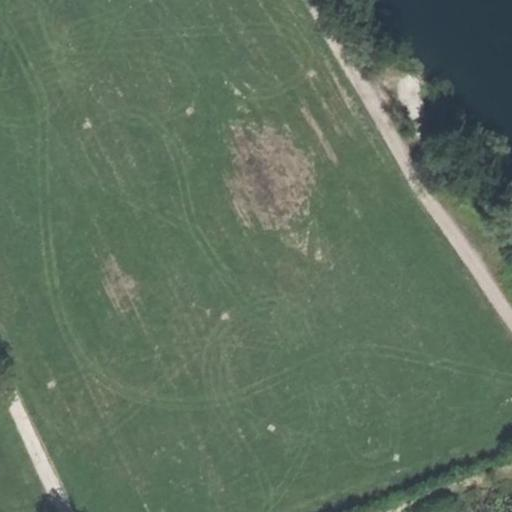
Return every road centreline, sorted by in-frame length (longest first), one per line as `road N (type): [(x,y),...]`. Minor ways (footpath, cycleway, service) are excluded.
road 1 (track): [(309,0),(511,317)]
road 2 (track): [(62,511),(0,379)]
